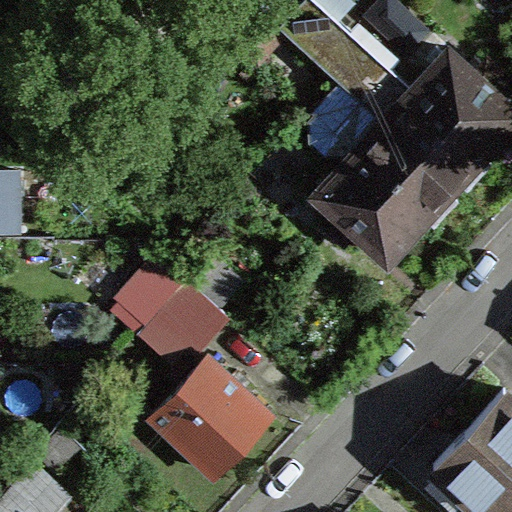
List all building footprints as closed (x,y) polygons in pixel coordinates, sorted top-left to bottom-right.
[(256,0),(263,6),(279,20),(297,0),(256,0)] [(366,100),(396,67),(321,0),(297,0),(279,20),(287,28),(340,77),(366,100)] [(287,28),(279,20),(263,6),(235,36),(258,58),(287,28)] [(482,152),(511,119),(511,103),(450,45),(414,84),(396,67),(366,100),(454,180),(457,176),(468,186),(492,161),(482,152)] [(328,151),(346,150),(354,142),(358,145),(319,187),(390,253),(426,214),(435,222),(458,197),(447,187),(454,180),(366,100),(340,77),(313,106),(318,111),(312,118),(313,138),(328,151)] [(184,273),(157,306),(197,345),(227,314),(184,273)] [(273,411),(208,350),(154,408),(219,469),(273,411)] [(511,511),(511,392),(506,387),(435,462),(487,511),(486,511),(511,511)] [(30,457),(11,479),(49,511),(52,511),(70,492),(30,457)] [(0,511),(49,511),(11,479),(0,491),(0,511)]
